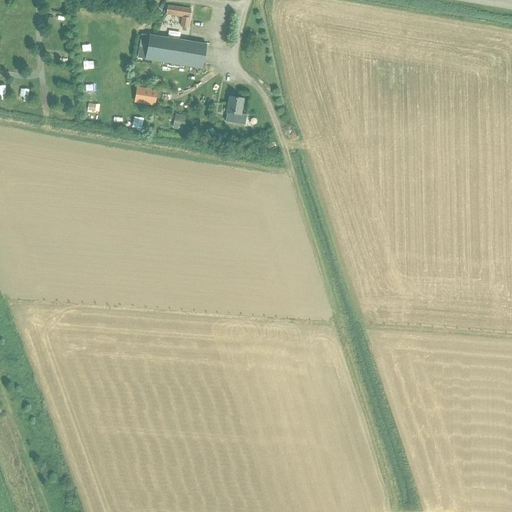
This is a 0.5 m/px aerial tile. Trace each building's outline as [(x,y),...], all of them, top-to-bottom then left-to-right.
[(189,17),(190,10),(166,6),(165,14),(183,17),(183,18),(182,17),(180,27),(187,28),(188,18),(187,18),(187,17),(189,17)] [(76,35),(90,35),(90,26),(76,26),(76,35)] [(138,58),(145,59),(144,60),(202,69),(205,44),(148,36),(141,35),(138,58)] [(80,67),(90,65),(88,56),(78,58),(80,67)] [(156,91),(142,89),(140,104),(154,106),(156,91)] [(83,102),(92,101),(91,91),(82,93),(83,102)] [(229,96),(227,113),(226,122),(244,125),(246,115),(241,114),(243,99),(229,96)] [(129,116),(130,128),(137,128),(136,115),(129,116)] [(176,115),(173,128),(183,130),(185,116),(176,115)]
